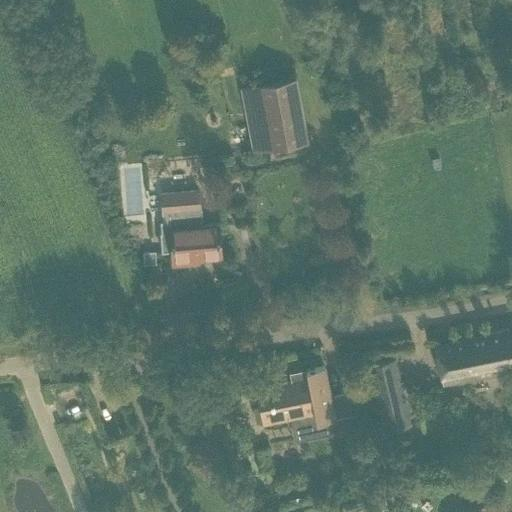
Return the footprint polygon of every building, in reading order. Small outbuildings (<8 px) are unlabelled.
[(305,141),(291,77),(244,87),(258,151),(305,141)] [(189,257),(220,254),(217,223),(187,226),(185,210),(199,209),(198,190),(160,193),(162,221),(160,221),(161,233),(160,233),(161,250),(171,249),(173,264),(190,263),(189,257)] [(154,250),(143,251),(143,263),(155,262),(154,250)] [(442,383),(511,368),(511,327),(434,343),(442,383)] [(395,357),(367,364),(370,377),(398,371),(395,357)] [(289,372),(290,381),(255,388),(259,407),(255,409),(253,413),(254,417),(258,420),(262,420),(262,423),(297,416),(302,437),(339,429),(337,417),(357,413),(352,389),(329,394),(323,366),(289,372)] [(404,398),(377,404),(383,431),(410,425),(404,398)] [(360,427),(345,430),(351,460),(366,458),(360,427)] [(416,483),(402,486),(404,495),(418,492),(416,483)] [(360,499),(341,505),(342,511),(387,511),(384,499),(369,503),(368,497),(360,499)]
